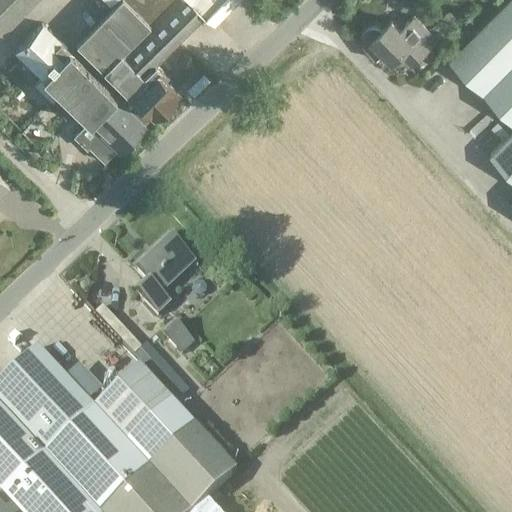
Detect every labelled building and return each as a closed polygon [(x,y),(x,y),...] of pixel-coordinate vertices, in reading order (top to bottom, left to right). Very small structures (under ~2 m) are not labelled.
[(0,0),(0,37),(37,0),(0,0)] [(236,0),(115,0),(75,43),(102,69),(154,119),(180,93),(154,68),(209,10),(218,18),(236,0)] [(511,0),(507,0),(450,58),(511,120),(511,133),(490,155),(511,176),(511,0)] [(401,31),(391,20),(381,29),(379,27),(378,26),(376,26),(374,25),(372,25),(370,25),(368,26),(366,27),(364,28),(363,30),(362,30),(361,32),(361,34),(361,36),(361,38),(361,39),(361,40),(362,42),(363,44),(374,58),(383,50),(392,59),(402,50),(412,60),(435,39),(413,16),(403,25),(405,27),(401,31)] [(60,95),(87,121),(72,136),(86,149),(89,145),(104,159),(115,148),(119,151),(146,125),(116,97),(117,96),(68,48),(43,21),(13,51),(2,63),(6,66),(3,69),(0,65),(0,73),(14,87),(20,80),(23,83),(27,79),(52,103),(60,95)] [(0,196),(10,188),(0,177),(0,196)] [(147,285),(136,295),(158,318),(171,306),(163,296),(196,265),(172,239),(136,273),(147,285)] [(194,344),(172,323),(161,334),(182,356),(194,344)] [(0,497),(0,511),(215,511),(206,501),(236,474),(139,369),(93,412),(37,351),(0,385),(0,408),(44,457),(0,497)]
